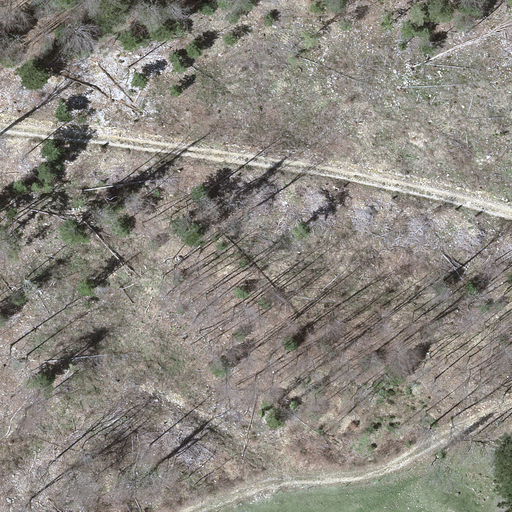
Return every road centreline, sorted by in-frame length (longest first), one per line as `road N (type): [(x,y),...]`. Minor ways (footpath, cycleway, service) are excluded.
road 1 (track): [(511,217),(313,169),(0,127)]
road 2 (track): [(195,511),(278,478),(361,476),(511,403)]
